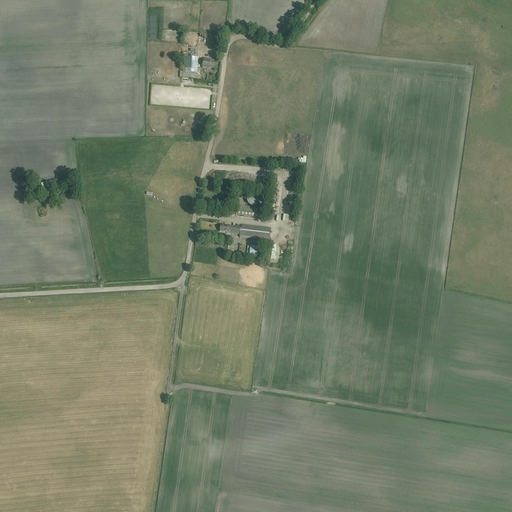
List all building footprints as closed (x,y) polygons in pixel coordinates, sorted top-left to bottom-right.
[(194,73),(197,73),(200,73),(200,69),(198,69),(198,66),(197,66),(198,58),(197,57),(184,56),(183,69),(182,78),(194,78),(194,80),(197,80),(197,76),(194,76),(194,73)] [(213,68),(214,60),(206,60),(207,58),(203,58),(202,67),(213,68)] [(258,201),(259,200),(258,198),(257,197),(255,195),(254,194),(251,195),(249,196),(248,198),(247,199),(247,201),(248,203),(249,205),(250,205),(251,206),(253,206),(255,206),(257,204),(258,203),(258,202),(258,201)] [(260,208),(256,208),(237,205),(236,215),(259,218),(260,208)] [(270,229),(256,227),(242,225),(242,227),(224,225),(220,224),(219,231),(227,232),(226,233),(240,235),(240,237),(269,240),(270,229)] [(248,246),(246,256),(257,257),(258,247),(248,246)] [(178,511),(183,484),(177,483),(173,511),(178,511)]
